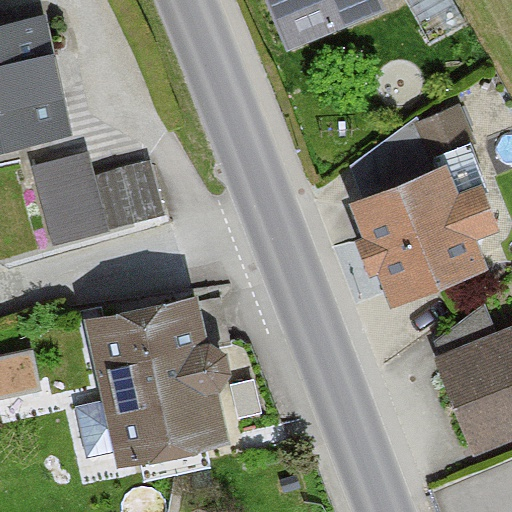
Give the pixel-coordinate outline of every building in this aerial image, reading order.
[(41,0),(35,0),(0,8),(0,133),(69,118),(41,0)] [(385,10),(381,0),(265,0),(287,50),(385,10)] [(346,181),(388,284),(495,241),(484,214),(508,204),(493,165),(482,169),(454,98),(418,112),(349,160),(356,177),(346,181)] [(88,153),(36,166),(52,233),(159,207),(148,159),(93,172),(88,153)] [(248,291),(135,312),(160,450),(274,429),(248,291)] [(511,318),(434,347),(475,458),(511,443),(511,318)] [(0,378),(41,369),(32,336),(0,344),(0,378)]
